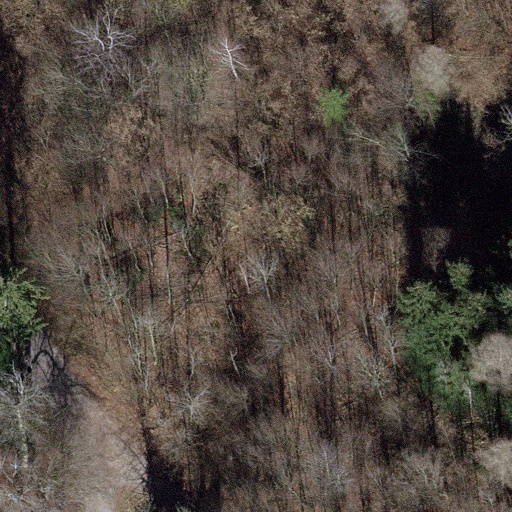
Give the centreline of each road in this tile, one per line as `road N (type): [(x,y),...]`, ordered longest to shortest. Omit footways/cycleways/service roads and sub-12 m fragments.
road 1 (track): [(72,406),(180,511)]
road 2 (track): [(72,406),(0,301)]
